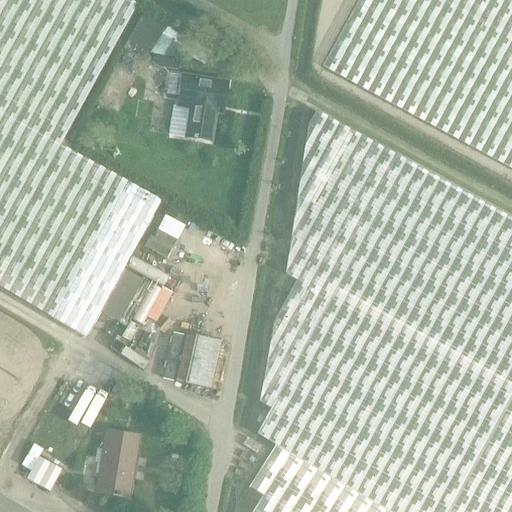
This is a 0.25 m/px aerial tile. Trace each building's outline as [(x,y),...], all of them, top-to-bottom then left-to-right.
[(60,146),(136,6),(125,0),(0,0),(0,288),(84,339),(99,314),(125,330),(150,288),(125,272),(165,205),(60,146)] [(511,0),(358,0),(321,67),(511,170),(511,0)] [(143,16),(124,50),(146,63),(164,29),(143,16)] [(155,55),(153,66),(178,71),(180,59),(155,55)] [(223,105),(227,83),(181,76),(176,106),(190,109),(185,138),(210,142),(216,104),(223,105)] [(511,511),(511,219),(315,112),(307,127),(284,275),(295,281),(272,323),(258,403),(269,409),(255,435),(276,447),(249,487),(262,496),(253,511),(511,511)] [(170,206),(164,218),(183,228),(189,217),(170,206)] [(159,227),(153,237),(172,247),(177,238),(159,227)] [(150,235),(144,246),(166,258),(172,247),(153,237),(150,235)] [(218,391),(229,344),(185,334),(174,382),(218,391)] [(171,336),(163,374),(175,376),(183,339),(171,336)] [(95,493),(128,498),(130,481),(129,481),(136,439),(137,439),(137,438),(105,432),(95,493)] [(61,470),(39,458),(27,479),(50,492),(61,470)]
